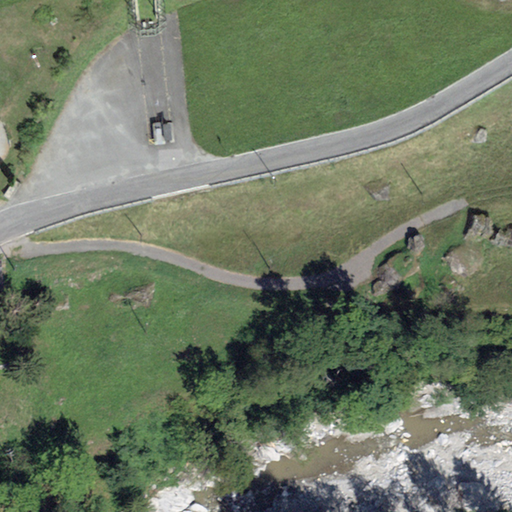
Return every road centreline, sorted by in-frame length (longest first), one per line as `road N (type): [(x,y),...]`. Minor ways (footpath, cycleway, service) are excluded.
road 1 (track): [(511,194),(418,223),(346,274),(298,286),(222,275),(150,251),(27,249),(0,237)]
road 2 (unclassified): [(511,62),(374,133),(0,228)]
